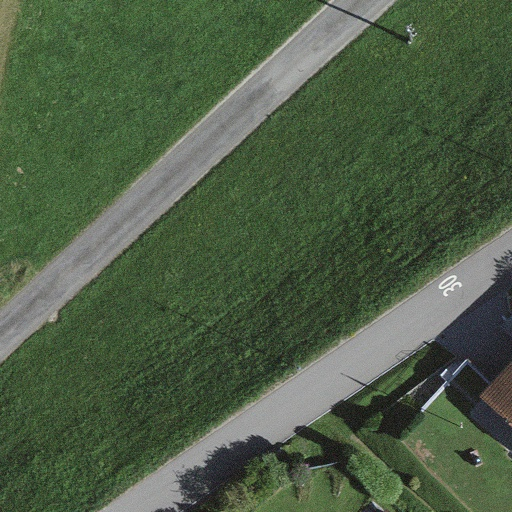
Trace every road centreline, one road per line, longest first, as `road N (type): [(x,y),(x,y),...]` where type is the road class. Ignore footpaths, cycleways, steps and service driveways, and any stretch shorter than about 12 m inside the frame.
road 1 (residential): [(129,511),(511,255)]
road 2 (unclassified): [(0,310),(336,0)]
